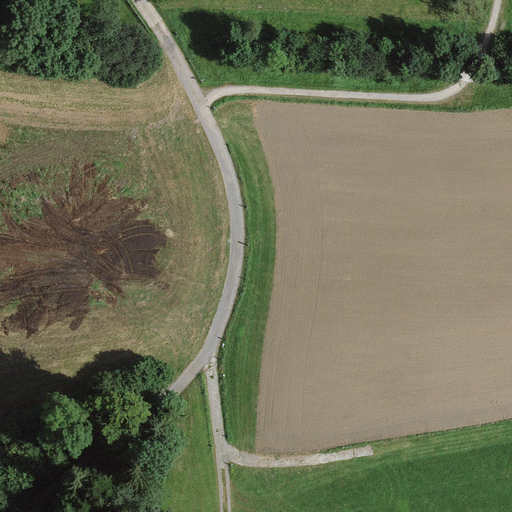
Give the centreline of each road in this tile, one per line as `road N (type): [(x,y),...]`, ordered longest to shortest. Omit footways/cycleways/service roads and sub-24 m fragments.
road 1 (track): [(206,117),(226,162),(238,230),(235,285),(210,358),(37,511)]
road 2 (track): [(225,511),(210,358)]
road 3 (track): [(141,0),(206,117)]
